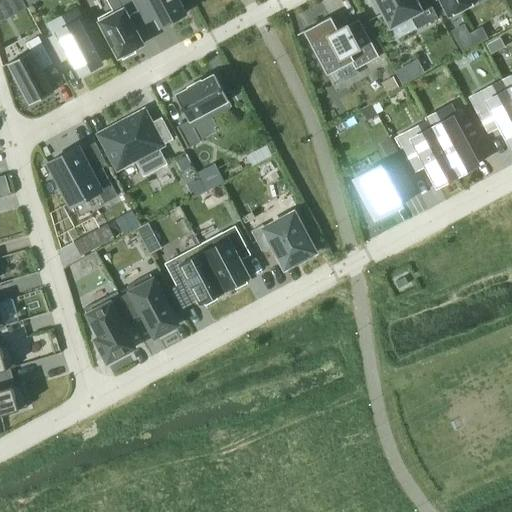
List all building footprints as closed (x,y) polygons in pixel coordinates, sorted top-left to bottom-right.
[(5,0),(0,3),(0,20),(27,5),(23,0),(5,0)] [(127,16),(138,11),(132,0),(107,0),(113,10),(97,18),(118,57),(121,56),(122,59),(135,52),(133,49),(142,44),(127,16)] [(132,0),(138,11),(142,17),(152,11),(160,27),(171,21),(184,14),(177,0),(132,0)] [(438,17),(428,0),(377,0),(391,26),(410,15),(417,28),(438,17)] [(439,0),(448,16),(476,1),(475,0),(439,0)] [(330,17),(303,31),(327,74),(351,61),(355,69),(378,56),(359,19),(346,26),(338,31),(330,17)] [(100,63),(79,23),(49,39),(58,56),(68,51),(80,73),(100,63)] [(465,23),(452,30),(463,51),(476,45),(465,23)] [(52,63),(49,57),(37,34),(25,40),(31,50),(7,63),(29,104),(54,91),(42,68),(52,63)] [(500,37),(486,44),(491,54),(505,46),(500,37)] [(408,68),(398,74),(404,84),(413,79),(408,68)] [(188,88),(174,95),(188,121),(177,127),(188,148),(201,141),(193,127),(232,106),(214,74),(200,81),(200,80),(188,87),(188,88)] [(381,81),(388,93),(399,87),(393,75),(381,81)] [(511,143),(511,100),(505,88),(486,98),(490,104),(476,112),(488,133),(497,128),(494,123),(498,121),(511,144),(511,143)] [(367,121),(378,115),(372,104),(361,110),(367,121)] [(100,134),(117,167),(134,158),(144,175),(166,163),(157,146),(172,139),(161,118),(150,124),(143,111),(126,120),(117,125),(100,134)] [(451,116),(431,127),(456,173),(457,175),(477,165),(463,140),(455,124),(451,116)] [(479,137),(468,116),(455,124),(463,140),(468,137),(470,142),(479,137)] [(456,173),(431,127),(398,144),(413,173),(422,168),(420,163),(424,160),(437,184),(456,173)] [(102,167),(107,165),(95,142),(79,150),(77,146),(48,162),(56,176),(54,178),(61,192),(63,191),(72,206),(98,192),(104,202),(117,195),(102,167)] [(185,151),(174,158),(182,173),(193,166),(185,151)] [(381,164),(354,178),(364,198),(361,200),(367,219),(374,216),(376,219),(402,205),(396,194),(410,186),(397,161),(383,169),(381,164)] [(202,170),(211,188),(223,181),(214,163),(202,170)] [(140,226),(132,210),(117,219),(125,234),(140,226)] [(293,212),(264,228),(263,228),(272,245),(284,268),(314,252),(293,212)] [(141,237),(153,231),(148,223),(136,229),(141,237)] [(107,224),(74,242),(81,256),(115,238),(107,224)] [(263,228),(264,228),(263,224),(251,230),(253,234),(262,251),(272,245),(263,228)] [(224,290),(233,285),(235,289),(247,283),(245,279),(249,277),(236,254),(247,248),(235,225),(200,244),(224,290)] [(205,305),(217,299),(215,295),(224,290),(200,244),(164,263),(176,285),(187,279),(200,303),(203,302),(205,305)] [(177,324),(150,273),(127,285),(130,291),(119,296),(130,316),(132,319),(142,314),(154,337),(177,324)] [(120,321),(130,316),(119,296),(117,291),(84,308),(99,336),(94,339),(107,362),(134,347),(120,321)] [(168,345),(185,337),(180,326),(163,334),(168,345)] [(0,370),(16,366),(8,342),(0,344),(0,370)] [(0,414),(28,406),(21,383),(0,388),(0,414)]
